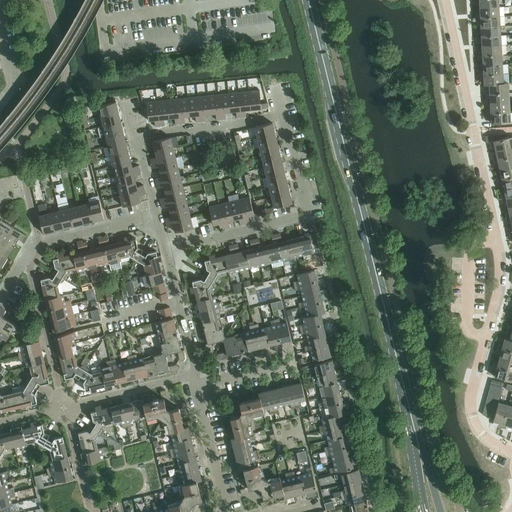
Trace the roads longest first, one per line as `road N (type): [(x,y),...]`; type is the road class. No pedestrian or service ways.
road 1 (unclassified): [(443,0),(501,267),(468,406),(483,438),(511,453)]
road 2 (secondary): [(390,327),(309,0)]
road 3 (unclassified): [(166,250),(311,213),(287,114)]
road 4 (residential): [(195,374),(0,422)]
road 5 (secondary): [(440,511),(390,327)]
road 6 (secondary): [(390,327),(421,511)]
road 7 (unclassified): [(136,140),(287,114)]
road 8 (residential): [(226,511),(196,386)]
road 9 (unclassified): [(39,243),(156,214)]
